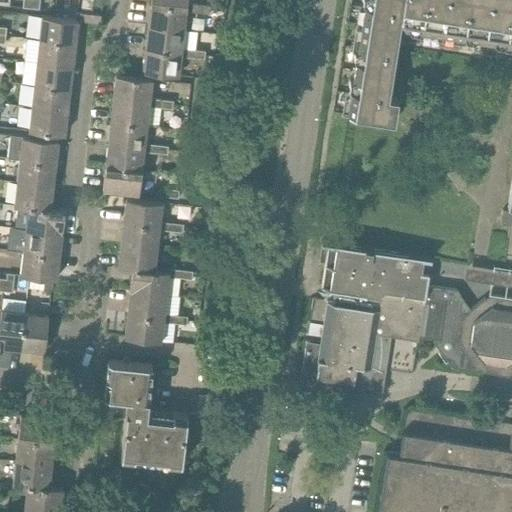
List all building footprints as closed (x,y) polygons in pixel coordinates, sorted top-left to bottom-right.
[(23,0),(23,8),(31,9),(31,0),(23,0)] [(31,0),(31,9),(39,10),(39,0),(31,0)] [(199,5),(187,4),(187,0),(150,0),(150,4),(187,12),(198,13),(199,5)] [(398,98),(388,96),(399,27),(403,0),(366,0),(347,116),(394,122),(398,98)] [(511,44),(511,0),(403,0),(399,27),(511,44)] [(184,30),(187,12),(150,4),(148,26),(184,30)] [(199,5),(198,13),(209,14),(210,6),(199,5)] [(89,14),(77,12),(76,20),(77,21),(88,22),(89,14)] [(89,14),(88,22),(100,23),(101,15),(89,14)] [(38,40),(75,44),(77,21),(76,20),(41,16),(38,40)] [(181,57),(193,58),(194,50),(182,49),(184,30),(148,26),(145,49),(182,53),(181,57)] [(32,81),(38,38),(29,37),(23,80),(32,81)] [(36,63),(72,67),(75,44),(38,40),(36,63)] [(179,76),(181,57),(182,53),(145,49),(142,72),(179,76)] [(194,50),(193,58),(204,59),(205,52),(194,50)] [(33,85),(70,89),(72,67),(36,63),(33,85)] [(113,99),(150,103),(149,107),(161,108),(161,100),(150,99),(153,80),(116,75),(113,99)] [(30,110),(67,114),(70,89),(33,85),(30,110)] [(147,125),(149,107),(150,103),(113,99),(111,121),(147,125)] [(173,101),(161,100),(161,108),(172,109),(173,101)] [(28,131),(64,135),(67,114),(30,110),(28,131)] [(144,152),(156,154),(157,145),(145,144),(147,125),(111,121),(108,144),(144,149),(144,152)] [(1,153),(18,154),(20,135),(3,133),(1,153)] [(18,160),(56,164),(58,141),(21,136),(18,160)] [(142,171),(144,152),(144,149),(108,144),(105,166),(141,171),(142,171)] [(168,147),(157,145),(156,154),(167,155),(168,147)] [(16,183),(53,188),(56,164),(18,160),(16,183)] [(103,190),(139,194),(141,171),(105,166),(103,190)] [(51,211),(51,208),(53,188),(16,183),(13,206),(27,208),(51,211)] [(166,197),(178,198),(179,191),(167,189),(166,197)] [(123,222),(160,226),(160,222),(163,203),(126,199),(123,222)] [(25,229),(62,234),(65,210),(51,208),(51,211),(27,208),(25,229)] [(511,226),(511,217),(511,211),(503,210),(501,224),(511,226)] [(430,261),(434,239),(332,221),(321,287),(335,290),(333,302),(326,301),(319,343),(305,341),(299,379),(351,387),(353,377),(379,382),(387,333),(417,338),(418,334),(427,284),(429,272),(421,271),(423,260),(430,261)] [(121,245),(157,250),(159,230),(160,226),(123,222),(121,245)] [(171,231),(172,224),(160,222),(160,226),(159,230),(171,231)] [(172,224),(171,231),(182,232),(183,225),(172,224)] [(22,253),(59,258),(62,234),(25,229),(22,253)] [(132,268),(155,270),(157,250),(121,245),(118,269),(132,270),(132,268)] [(53,279),(57,280),(59,258),(22,253),(19,275),(44,278),(53,279)] [(130,292),(166,296),(168,277),(180,278),(180,270),(169,269),(168,272),(155,270),(132,268),(132,270),(130,292)] [(192,272),(180,270),(180,278),(191,279),(192,272)] [(53,279),(44,278),(43,291),(52,292),(53,279)] [(4,292),(12,293),(14,281),(6,280),(4,292)] [(511,298),(489,294),(470,308),(457,289),(427,284),(418,334),(433,337),(433,340),(451,366),(470,369),(474,367),(477,371),(508,376),(511,372),(511,298)] [(162,322),(174,324),(176,316),(164,315),(166,296),(130,292),(127,315),(162,319),(162,322)] [(0,346),(21,348),(25,312),(1,310),(0,319),(0,346)] [(25,312),(21,348),(44,351),(48,315),(25,312)] [(160,342),(162,322),(162,319),(127,315),(124,337),(160,342)] [(187,317),(176,316),(174,324),(186,325),(187,317)] [(181,464),(186,414),(186,413),(172,412),(172,418),(146,415),(151,365),(107,360),(103,396),(127,398),(120,457),(181,464)] [(511,511),(511,419),(511,425),(411,410),(404,415),(398,455),(387,453),(377,511),(511,511)] [(46,441),(54,441),(57,419),(21,415),(17,438),(46,441)] [(14,462),(51,466),(54,441),(46,441),(17,438),(17,439),(16,439),(14,462)] [(26,486),(49,486),(51,466),(14,462),(11,485),(26,486)] [(49,486),(26,486),(24,509),(55,511),(60,511),(63,488),(49,486)]
